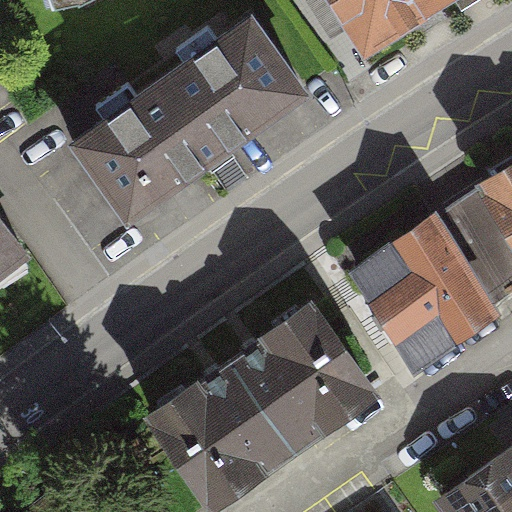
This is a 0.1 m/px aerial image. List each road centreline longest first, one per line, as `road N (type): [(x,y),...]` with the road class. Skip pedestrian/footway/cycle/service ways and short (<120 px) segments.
road 1 (tertiary): [(0,427),(351,170),(511,66)]
road 2 (unknown): [(103,295),(0,165)]
